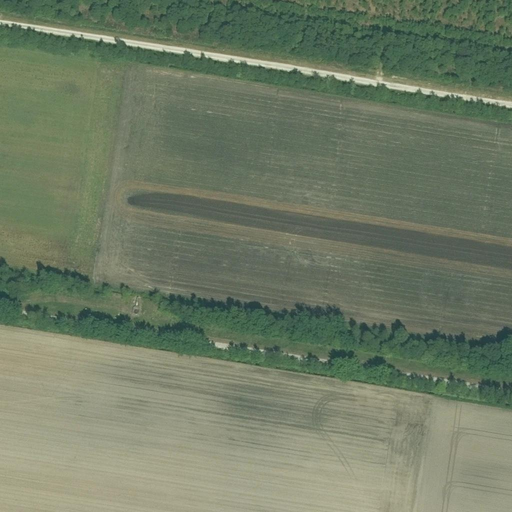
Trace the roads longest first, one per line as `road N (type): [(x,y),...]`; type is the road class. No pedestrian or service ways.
road 1 (track): [(511,104),(0,22)]
road 2 (track): [(0,309),(511,390)]
